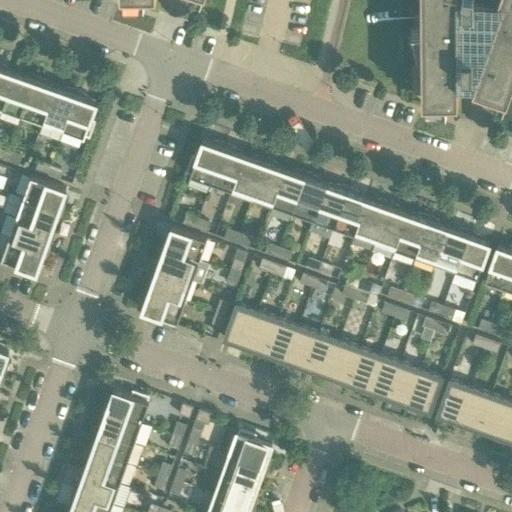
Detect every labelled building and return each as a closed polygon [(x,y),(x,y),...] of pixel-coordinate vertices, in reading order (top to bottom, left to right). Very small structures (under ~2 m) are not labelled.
[(511,0),(422,0),(423,97),(460,96),(459,74),(476,74),(474,80),(508,92),(511,81),(511,0)] [(0,104),(3,106),(15,70),(8,68),(8,66),(6,64),(3,63),(1,61),(0,60),(0,104)] [(23,113),(37,74),(34,73),(31,72),(28,72),(23,72),(23,73),(15,70),(3,106),(23,113)] [(43,120),(56,85),(48,82),(49,81),(46,79),(44,77),(41,76),(39,74),(37,74),(23,113),(43,120)] [(64,127),(77,88),(75,87),(72,87),(69,86),(64,86),(64,88),(56,85),(43,120),(64,127)] [(82,90),(77,88),(64,127),(85,135),(86,133),(89,134),(95,119),(91,118),(97,100),(89,97),(89,95),(87,93),(85,92),(82,90)] [(212,180),(226,141),(223,140),(220,139),(217,139),(212,139),(212,140),(203,137),(197,155),(193,154),(187,169),(191,171),(190,173),(212,180)] [(232,187),(245,152),(237,149),(237,148),(235,146),(233,144),(230,143),(226,141),(212,180),(232,187)] [(0,145),(0,155),(7,158),(10,148),(0,145)] [(21,152),(10,148),(7,158),(17,162),(21,152)] [(252,195),(266,155),(263,155),(261,154),(258,154),(253,154),(252,155),(245,152),(232,187),(252,195)] [(273,202),(285,166),(278,164),(278,163),(276,161),(273,159),(271,157),(266,155),(252,195),(273,202)] [(49,168),(51,163),(41,159),(37,169),(47,172),(49,168)] [(51,163),(49,168),(47,172),(58,176),(61,166),(51,163)] [(293,209),(307,170),(304,169),(301,168),(298,168),(295,168),(293,168),(293,169),(285,166),(273,202),(293,209)] [(314,216),(326,181),(318,178),(319,177),(316,175),(314,173),(311,172),(309,171),(307,170),(293,209),(314,216)] [(31,173),(24,195),(63,208),(64,206),(64,203),(65,200),(65,197),(65,195),(64,194),(67,186),(31,173)] [(334,224),(348,185),(345,184),(343,183),(340,183),(337,183),(335,183),(334,184),(326,181),(314,216),(334,224)] [(355,231),(367,196),(359,193),(360,192),(358,190),(355,188),(353,187),(348,185),(334,224),(355,231)] [(62,210),(63,208),(24,195),(16,215),(52,227),(55,220),(56,220),(58,218),(60,215),(61,213),(62,210)] [(375,238),(389,199),(386,198),(383,198),(380,197),(377,197),(375,197),(375,198),(367,196),(355,231),(375,238)] [(395,246),(408,210),(400,207),(401,206),(398,204),(396,202),(393,201),(391,200),(389,199),(375,238),(395,246)] [(416,253),(430,214),(427,213),(424,212),(421,212),(418,212),(416,212),(416,213),(408,210),(395,246),(416,253)] [(195,225),(199,216),(189,212),(185,222),(195,225)] [(436,260),(449,225),(441,222),(441,221),(439,219),(437,217),(434,216),(431,214),(430,214),(416,253),(436,260)] [(49,235),(52,227),(16,215),(9,235),(48,249),(49,246),(50,243),(50,240),(50,237),(50,236),(49,235)] [(209,219),(199,216),(195,225),(206,229),(209,219)] [(161,242),(161,243),(200,257),(208,236),(172,223),(169,232),(168,232),(166,234),(164,236),(163,239),(161,242)] [(456,267),(470,228),(467,227),(464,227),(461,226),(457,226),(456,227),(449,225),(436,260),(456,267)] [(236,240),(240,230),(229,226),(226,236),(236,240)] [(472,229),(470,228),(456,267),(478,275),(490,239),(482,236),(482,235),(480,233),(477,231),(475,230),(472,229)] [(250,234),(240,230),(236,240),(246,243),(250,234)] [(48,251),(48,249),(9,235),(2,256),(4,257),(2,261),(18,266),(19,263),(37,269),(40,260),(41,261),(43,259),(45,256),(47,254),(48,251)] [(277,254),(280,245),(270,241),(266,251),(277,254)] [(506,285),(511,269),(511,243),(511,244),(507,244),(506,245),(498,242),(485,277),(506,285)] [(209,261),(200,257),(161,243),(160,247),(159,252),(159,257),(160,257),(157,265),(193,278),(202,281),(209,261)] [(291,248),(280,245),(277,254),(287,258),(291,248)] [(317,269),(321,259),(311,255),(307,265),(317,269)] [(271,270),(275,260),(264,256),(261,266),(271,270)] [(234,258),(230,268),(240,272),(244,261),(234,258)] [(331,263),(321,259),(317,269),(328,273),(331,263)] [(285,264),(275,260),(271,270),(282,274),(285,264)] [(186,298),(193,278),(157,265),(155,273),(153,272),(151,275),(150,277),(148,280),(146,284),(186,298)] [(237,282),(240,272),(230,268),(227,279),(237,282)] [(312,284),(315,275),(305,271),(302,281),(312,284)] [(357,286),(361,276),(351,273),(347,283),(357,286)] [(326,278),(315,275),(312,284),(322,288),(326,278)] [(372,280),(361,276),(357,286),(369,290),(372,280)] [(354,296),(357,286),(347,283),(344,293),(354,296)] [(178,319),(186,298),(146,284),(145,287),(145,290),(144,293),(144,296),(144,298),(146,298),(143,307),(161,313),(159,317),(175,322),(176,318),(178,319)] [(399,298),(403,288),(393,285),(389,294),(399,298)] [(365,300),(369,290),(357,286),(354,296),(365,300)] [(414,292),(403,288),(399,298),(410,302),(414,292)] [(220,299),(216,309),(226,312),(229,302),(220,299)] [(440,313),(444,303),(433,299),(430,309),(440,313)] [(243,347),(257,308),(237,300),(224,336),(233,339),(232,340),(235,342),(237,344),(240,345),(243,347)] [(394,314),(398,304),(387,300),(384,310),(394,314)] [(454,306),(444,303),(440,313),(451,316),(454,306)] [(408,307),(398,304),(394,314),(404,317),(408,307)] [(265,350),(278,315),(257,308),(243,347),(246,348),(249,349),(252,349),(255,349),(258,349),(258,348),(265,350)] [(222,323),(226,312),(216,309),(212,319),(222,323)] [(284,362),(298,322),(278,315),(265,350),(273,353),(273,355),(275,356),(278,358),(280,360),(284,362)] [(435,328),(438,318),(428,315),(424,324),(435,328)] [(490,330),(494,320),(483,317),(480,327),(490,330)] [(449,322),(438,318),(435,328),(445,332),(449,322)] [(504,324),(494,320),(490,330),(501,334),(504,324)] [(306,365),(319,330),(298,322),(284,362),(287,362),(290,363),(293,363),(296,364),(298,364),(299,362),(306,365)] [(325,376),(339,337),(319,330),(306,365),(314,368),(314,369),(316,371),(318,373),(321,374),(324,376),(325,376)] [(485,346),(488,336),(478,332),(474,342),(485,346)] [(499,340),(488,336),(485,346),(495,350),(499,340)] [(347,380),(360,344),(339,337),(325,376),(328,377),(331,378),(334,378),(337,378),(339,378),(339,377),(347,380)] [(367,391),(380,352),(360,344),(347,380),(355,383),(355,384),(357,386),(360,387),(362,389),(367,391)] [(0,369),(5,371),(6,368),(7,365),(7,362),(7,359),(7,357),(6,357),(9,348),(0,345),(0,369)] [(388,394),(401,359),(380,352),(367,391),(369,392),(372,392),(375,393),(380,393),(381,392),(388,394)] [(408,405),(422,366),(401,359),(388,394),(396,397),(396,398),(398,400),(400,402),(403,403),(408,405)] [(442,374),(422,366),(408,405),(410,406),(413,407),(416,407),(421,407),(421,406),(430,409),(442,374)] [(457,423),(471,384),(450,376),(437,412),(446,415),(446,416),(448,418),(450,420),(453,421),(457,423)] [(479,426),(491,391),(471,384),(457,423),(460,424),(462,424),(465,425),(468,425),(471,425),(471,424),(479,426)] [(104,404),(103,406),(142,420),(150,399),(148,398),(149,394),(134,388),(132,392),(114,386),(111,395),(110,394),(108,396),(106,399),(105,401),(104,404)] [(498,437),(511,398),(491,391),(479,426),(487,429),(486,430),(489,432),(491,434),(494,436),(498,437)] [(511,398),(498,437),(501,438),(504,439),(507,439),(510,439),(511,439),(511,438),(511,398)] [(179,411),(190,415),(194,404),(183,400),(179,411)] [(135,440),(142,420),(103,406),(102,409),(101,412),(101,415),(101,418),(101,419),(102,420),(99,428),(135,440)] [(200,406),(196,417),(209,422),(213,411),(200,406)] [(177,421),(173,431),(183,434),(187,424),(177,421)] [(192,426),(189,436),(198,440),(202,430),(192,426)] [(237,430),(230,451),(269,465),(270,462),(270,459),(271,456),(271,453),(271,451),(269,451),(273,442),(254,436),(256,432),(240,427),(239,430),(237,430)] [(128,460),(135,440),(99,428),(97,435),(95,435),(94,437),(92,439),(90,442),(89,445),(88,446),(128,460)] [(179,445),(183,434),(173,431),(169,441),(179,445)] [(195,450),(198,440),(189,436),(185,447),(195,450)] [(120,481),(128,460),(88,446),(87,449),(87,452),(87,455),(86,458),(86,460),(88,460),(85,468),(120,481)] [(268,467),(269,465),(230,451),(222,471),(258,484),(260,476),(262,477),(264,474),(265,472),(267,469),(268,467)] [(162,461),(159,472),(168,475),(172,465),(162,461)] [(178,467),(174,477),(184,481),(188,470),(178,467)] [(113,501),(120,481),(85,468),(82,476),(81,475),(79,478),(77,480),(76,483),(74,487),(113,501)] [(255,492),(258,484),(222,471),(215,492),(254,506),(255,503),(256,500),(256,497),(256,494),(256,492),(255,492)] [(165,485),(168,475),(159,472),(155,482),(165,485)] [(180,491),(184,481),(174,477),(170,487),(180,491)] [(79,511),(109,511),(113,501),(74,487),(73,490),(72,493),(72,496),(72,499),(72,501),(73,501),(70,509),(79,511)] [(254,507),(254,506),(215,492),(207,511),(251,511),(252,510),(254,507)] [(158,511),(161,506),(151,503),(147,511),(158,511)]
